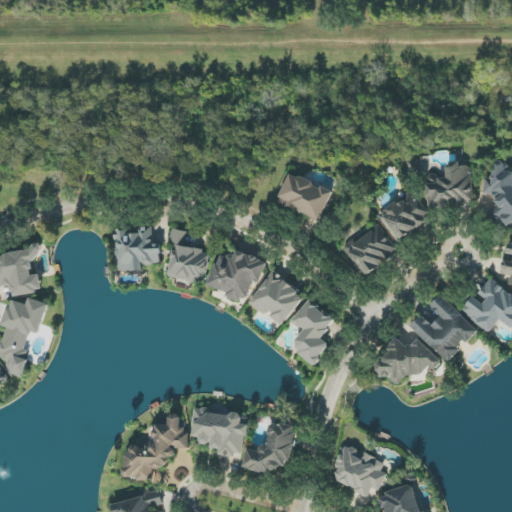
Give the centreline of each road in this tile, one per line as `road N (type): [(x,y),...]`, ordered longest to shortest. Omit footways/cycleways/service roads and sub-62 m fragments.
road 1 (track): [(0,48),(511,41)]
road 2 (residential): [(376,314),(309,257),(226,215),(144,197),(47,213),(0,234)]
road 3 (residential): [(443,259),(453,268),(471,262),(469,239),(446,241),(443,259),(376,314),(333,391),(304,511)]
road 4 (residential): [(305,511),(205,485),(189,500),(192,511),(305,511)]
